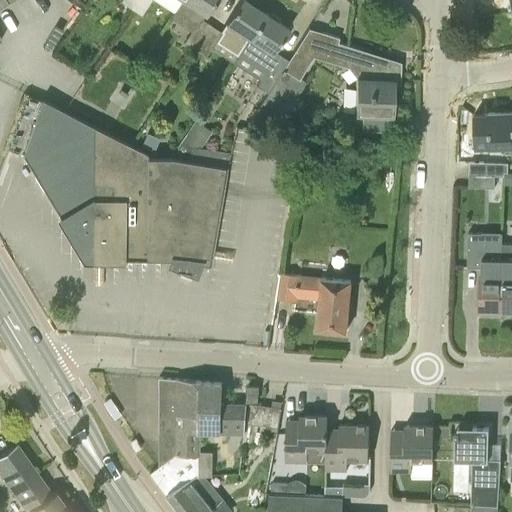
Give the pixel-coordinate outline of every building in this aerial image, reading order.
[(0,0),(0,39),(1,39),(0,36),(0,6),(10,0),(0,0)] [(120,0),(120,1),(132,8),(137,0),(120,0)] [(137,0),(132,8),(141,15),(151,0),(137,0)] [(156,0),(174,12),(181,0),(156,0)] [(215,0),(181,0),(174,12),(171,17),(192,31),(185,42),(195,49),(211,25),(203,20),(215,0)] [(211,25),(195,49),(205,55),(211,47),(233,62),(265,12),(246,0),(239,0),(220,31),(211,25)] [(274,50),(289,28),(265,12),(233,62),(260,79),(257,84),(268,91),(268,92),(288,59),(274,50)] [(268,92),(268,91),(251,117),(274,131),(305,81),(299,77),(309,62),(310,62),(313,57),(356,70),(354,113),(392,115),(394,84),(399,84),(401,60),(399,60),(399,64),(373,63),(374,53),(337,41),(339,37),(308,27),(288,59),(268,92)] [(22,155),(85,258),(169,259),(168,264),(171,264),(172,259),(183,260),(177,277),(187,279),(194,262),(210,264),(223,166),(171,157),(147,157),(147,153),(111,135),(93,126),(42,99),(22,155)] [(511,111),(488,112),(489,146),(511,145),(511,111)] [(188,148),(200,148),(211,132),(194,121),(174,150),(177,152),(180,154),(188,148)] [(158,139),(145,133),(139,147),(152,152),(158,139)] [(495,175),(496,162),(470,161),(470,162),(470,174),(495,175)] [(469,186),(495,187),(495,175),(470,174),(470,186),(469,186)] [(478,308),(500,309),(501,243),(482,243),(482,233),(469,232),(468,266),(481,267),(481,274),(479,274),(478,308)] [(511,243),(501,243),(500,309),(511,309),(511,243)] [(346,330),(351,281),(321,277),(321,275),(300,272),(300,274),(284,271),(281,271),(278,285),(277,297),(296,299),(297,295),(319,298),(317,328),(346,330)] [(150,472),(166,493),(190,474),(194,474),(195,453),(196,431),(196,428),(194,428),(199,380),(159,376),(159,466),(150,472)] [(221,382),(199,380),(194,428),(196,428),(196,431),(244,432),(245,423),(246,404),(220,403),(221,382)] [(257,402),(258,385),(248,385),(246,401),(257,402)] [(281,408),(246,404),(245,423),(265,425),(278,427),(281,408)] [(285,462),(323,462),(324,459),(325,415),(299,415),(299,425),(298,425),(298,426),(288,426),(288,425),(286,425),(285,462)] [(327,415),(325,415),(324,459),(323,462),(326,462),(325,470),(347,471),(347,463),(348,463),(348,459),(368,459),(369,424),(339,423),(339,433),(338,433),(338,434),(328,434),(328,433),(327,433),(327,415)] [(258,443),(259,435),(264,435),(265,425),(245,423),(244,432),(243,441),(258,443)] [(389,471),(410,472),(411,465),(432,466),(433,445),(433,425),(404,425),(404,436),(403,436),(403,437),(392,437),(392,435),(391,435),(389,471)] [(434,437),(449,437),(449,426),(434,426),(434,437)] [(488,460),(489,427),(484,427),(484,426),(477,426),(473,426),(473,431),(460,431),(460,454),(460,459),(475,460),(472,500),(472,503),(497,502),(500,460),(488,460)] [(68,511),(70,511),(69,511),(55,491),(48,497),(39,485),(43,482),(16,443),(0,454),(0,472),(28,511),(27,511),(68,511)] [(194,474),(196,474),(212,475),(212,464),(199,464),(199,453),(195,453),(194,474)] [(231,511),(233,511),(223,499),(210,509),(201,498),(210,491),(196,474),(194,474),(190,474),(166,493),(181,511),(231,511)] [(287,483),(271,482),(271,491),(286,491),(287,483)] [(343,494),(343,485),(326,485),(325,493),(343,494)] [(267,511),(341,511),(343,494),(325,493),(286,491),(271,491),(269,491),(267,511)] [(471,511),(496,511),(497,502),(472,503),(471,511)]
